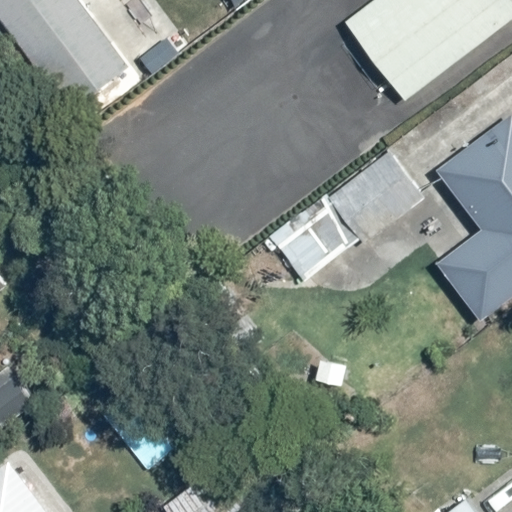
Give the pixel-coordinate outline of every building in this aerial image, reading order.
[(138,65),(87,0),(0,0),(0,6),(79,110),(138,65)] [(511,0),(375,0),(351,18),(412,98),(511,22),(511,0)] [(488,227),(444,259),(487,318),(511,299),(511,116),(443,166),(488,227)] [(424,190),(396,153),(334,199),(278,241),(305,278),(424,190)] [(0,205),(0,232),(13,223),(0,205)] [(0,290),(11,281),(0,267),(0,290)] [(11,353),(0,361),(0,408),(34,382),(11,353)] [(0,511),(54,511),(15,458),(0,468),(0,511)] [(478,511),(466,496),(445,511),(478,511)]
